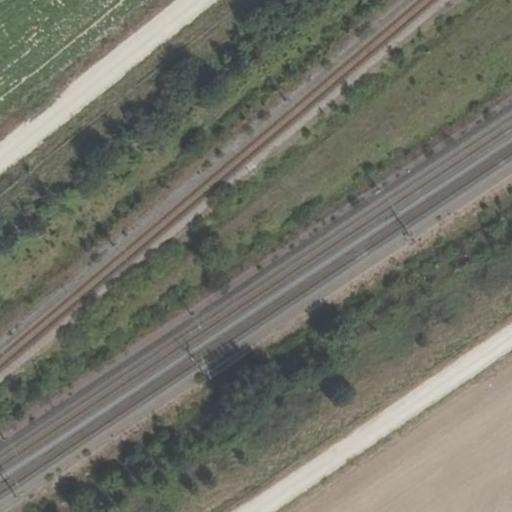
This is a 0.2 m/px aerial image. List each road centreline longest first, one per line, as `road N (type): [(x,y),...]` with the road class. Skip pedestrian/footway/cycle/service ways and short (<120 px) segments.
road 1 (track): [(260,511),(511,336)]
road 2 (track): [(194,0),(0,154)]
